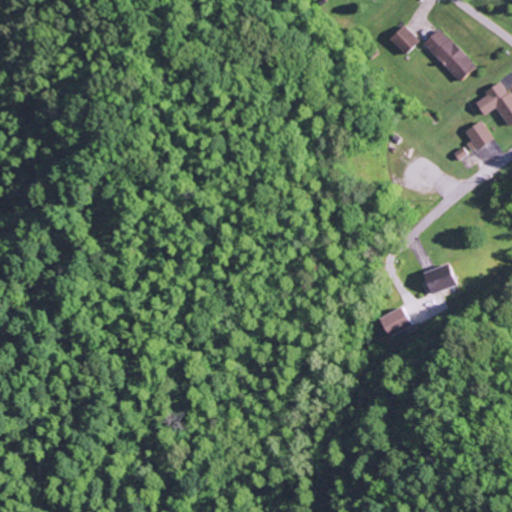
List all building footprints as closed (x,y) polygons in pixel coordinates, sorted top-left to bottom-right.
[(389,39),(404,55),(419,42),(403,25),(389,39)] [(422,44),(459,82),(475,67),(438,28),(422,44)] [(511,123),(511,97),(502,82),(473,101),(483,116),(495,108),(507,127),(511,123)] [(472,152),(492,139),(480,121),(464,131),(471,141),(466,144),(472,152)] [(456,287),(451,265),(424,272),(429,294),(456,287)] [(380,319),(390,338),(413,326),(403,307),(380,319)]
